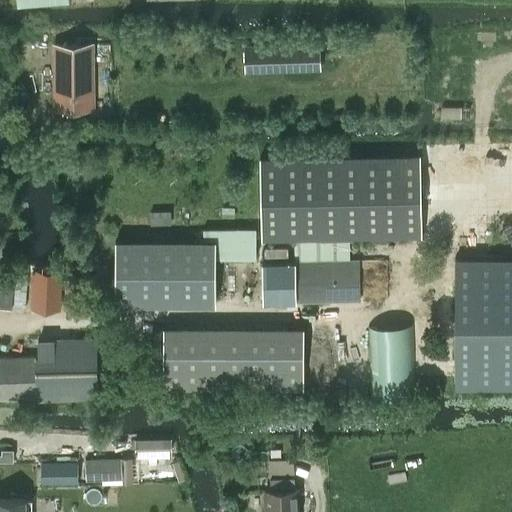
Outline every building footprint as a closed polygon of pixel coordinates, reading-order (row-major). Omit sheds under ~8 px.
[(55,107),(92,106),(92,44),(54,44),(55,107)] [(261,237),(425,234),(424,154),(260,157),(261,237)] [(0,203),(1,208),(17,202),(11,187),(0,190),(0,203)] [(150,224),(171,223),(170,211),(150,211),(150,224)] [(215,257),(255,257),(256,228),(203,227),(203,238),(202,257),(215,257)] [(202,257),(203,238),(115,238),(115,302),(214,303),(215,257),(202,257)] [(293,261),(262,262),(263,301),(359,299),(358,260),(349,260),(349,241),(320,241),(320,238),(293,239),(293,261)] [(511,256),(454,257),(454,386),(511,385),(511,256)] [(61,309),(63,270),(32,268),(30,307),(61,309)] [(0,305),(10,307),(10,306),(25,307),(28,272),(0,269),(0,305)] [(303,325),(162,325),(162,387),(303,387),(303,325)] [(411,325),(368,326),(370,395),(413,394),(411,325)] [(0,396),(40,395),(40,399),(98,397),(95,337),(37,339),(38,355),(0,356),(0,396)] [(171,438),(134,439),(134,452),(171,451),(171,438)] [(121,457),(85,459),(86,479),(122,477),(121,457)] [(297,511),(296,487),(294,487),(293,458),(267,459),(268,476),(270,476),(270,489),(264,489),(265,511),(297,511)] [(41,463),(42,483),(78,482),(77,462),(41,463)] [(0,511),(31,511),(32,498),(0,498),(0,511)]
